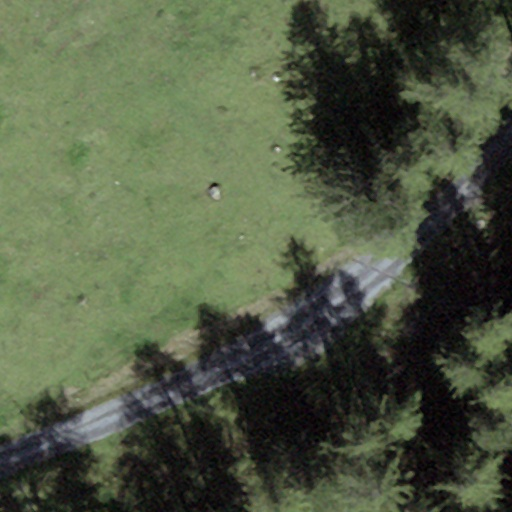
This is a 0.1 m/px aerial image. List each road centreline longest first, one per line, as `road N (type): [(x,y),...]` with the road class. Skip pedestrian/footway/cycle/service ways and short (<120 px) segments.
road 1 (track): [(0,463),(257,353),(397,248)]
road 2 (track): [(397,248),(511,124)]
